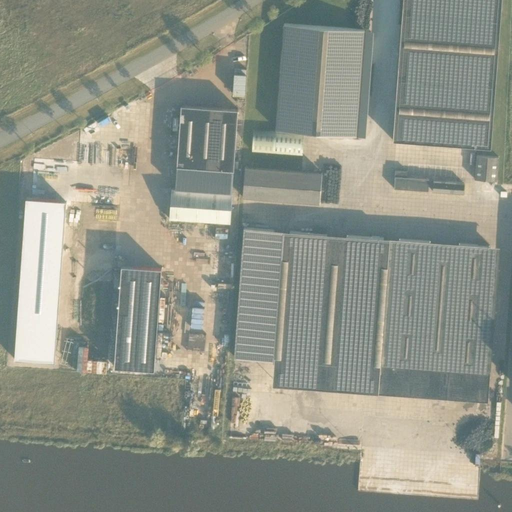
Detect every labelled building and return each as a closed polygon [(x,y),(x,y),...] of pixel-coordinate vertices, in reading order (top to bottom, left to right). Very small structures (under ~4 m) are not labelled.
[(502,0),(403,0),(393,140),(491,147),(502,0)] [(364,30),(284,25),(277,130),(357,136),(364,30)] [(245,93),(246,69),(234,68),(233,93),(245,93)] [(177,167),(234,171),(238,109),(181,106),(177,167)] [(253,154),(303,157),(304,133),(255,130),(253,154)] [(474,178),(497,180),(499,156),(476,154),(474,178)] [(243,196),(321,202),(323,173),(245,167),(243,196)] [(429,179),(395,177),(395,188),(429,190),(429,179)] [(432,191),(464,194),(464,183),(433,181),(432,191)] [(230,222),(232,192),(172,187),(170,218),(230,222)] [(23,197),(14,358),(54,360),(63,199),(23,197)] [(272,385),(488,400),(499,246),(243,228),(234,357),(274,360),(272,385)] [(217,260),(229,262),(224,285),(234,287),(236,275),(238,276),(239,270),(236,269),(237,264),(240,264),(241,259),(218,255),(217,260)] [(161,267),(122,264),(114,366),(154,368),(161,267)]
